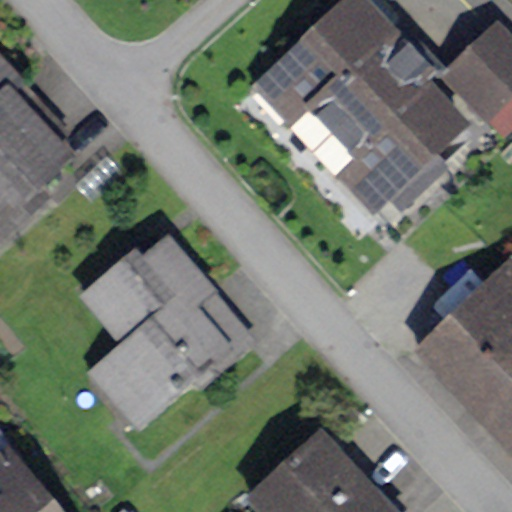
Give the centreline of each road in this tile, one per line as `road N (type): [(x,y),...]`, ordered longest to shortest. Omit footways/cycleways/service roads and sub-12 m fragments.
road 1 (residential): [(125,91),(227,193),(503,511)]
road 2 (residential): [(125,91),(224,0)]
road 3 (residential): [(44,0),(125,91)]
